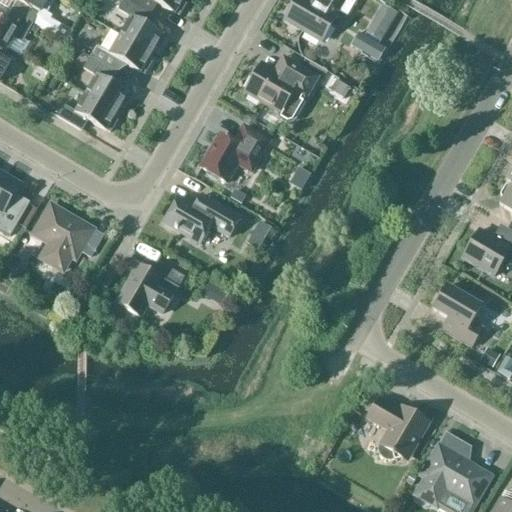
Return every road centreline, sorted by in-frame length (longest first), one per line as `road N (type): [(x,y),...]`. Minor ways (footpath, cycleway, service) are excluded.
road 1 (residential): [(0,136),(128,213),(255,0)]
road 2 (residential): [(353,339),(511,70)]
road 3 (residential): [(353,339),(511,432)]
